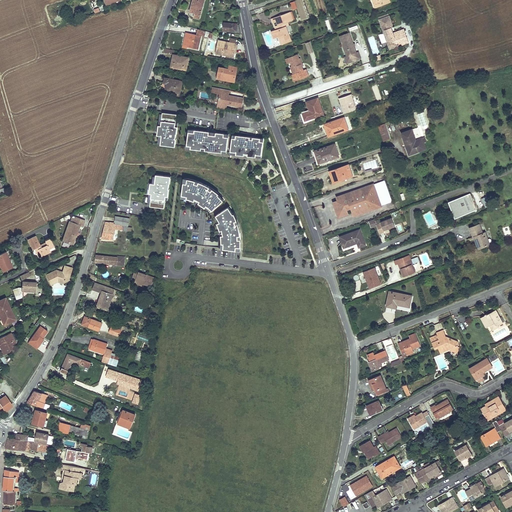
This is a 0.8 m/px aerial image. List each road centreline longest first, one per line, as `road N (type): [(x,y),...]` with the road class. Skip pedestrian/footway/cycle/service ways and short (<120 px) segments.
road 1 (tertiary): [(20,403),(62,332),(171,0)]
road 2 (unclassified): [(241,0),(265,104),(327,268)]
road 3 (residential): [(511,376),(480,391),(436,387),(347,434)]
road 4 (residential): [(511,283),(352,346)]
road 5 (residential): [(178,264),(198,257),(327,268)]
road 6 (unknown): [(265,104),(400,62)]
